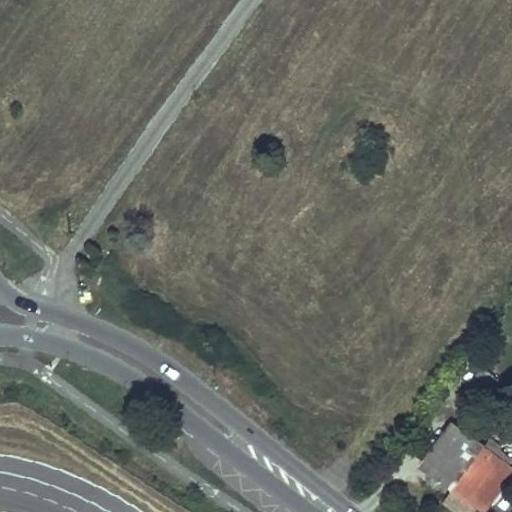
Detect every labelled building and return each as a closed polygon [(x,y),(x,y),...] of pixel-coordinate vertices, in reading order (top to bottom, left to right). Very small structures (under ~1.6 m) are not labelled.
[(501,336),(511,341),(511,326),(506,324),(501,336)] [(511,397),(511,382),(494,369),(478,390),(495,402),(499,396),(509,403),(511,397)] [(489,442),(459,421),(428,459),(459,483),(489,442)] [(489,442),(501,452),(505,447),(493,437),(489,442)] [(511,459),(501,452),(489,442),(459,483),(476,497),(491,508),(511,480),(511,459)] [(459,483),(445,502),(458,511),(464,511),(476,497),(459,483)]
